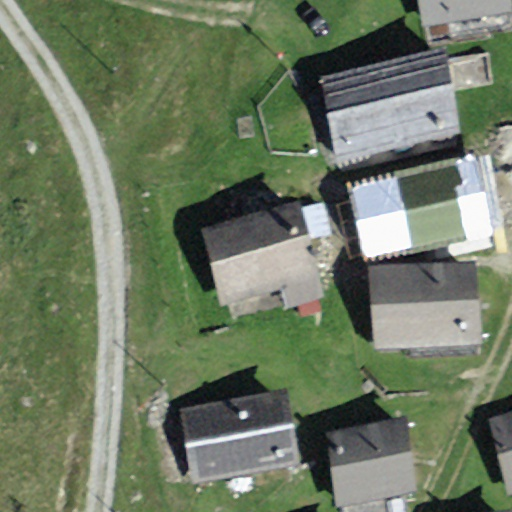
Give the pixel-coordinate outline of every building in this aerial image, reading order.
[(503,15),(500,0),(423,0),(428,26),(503,15)] [(450,140),(436,69),(325,92),(339,162),(450,140)] [(482,241),(467,172),(357,196),(372,264),(482,241)] [(296,222),(213,243),(228,304),(287,290),(291,304),(315,298),(296,222)] [(467,280),(377,282),(379,347),(469,344),(467,280)] [(288,465),(279,406),(186,421),(195,480),(288,465)] [(511,422),(497,427),(511,488),(511,422)] [(411,497),(401,437),(333,447),(343,508),(411,497)]
